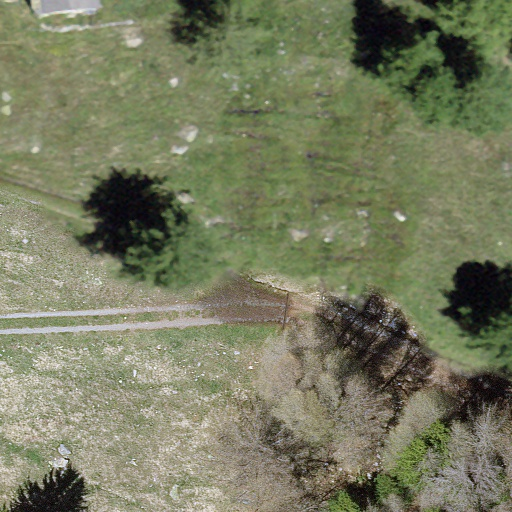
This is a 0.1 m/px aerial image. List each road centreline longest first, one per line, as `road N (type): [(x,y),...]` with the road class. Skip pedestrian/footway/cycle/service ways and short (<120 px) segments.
road 1 (track): [(511,409),(278,319),(0,334)]
road 2 (track): [(0,185),(163,257),(242,272),(278,319)]
